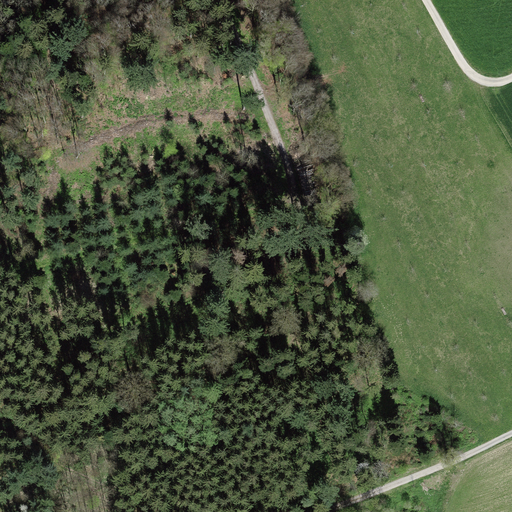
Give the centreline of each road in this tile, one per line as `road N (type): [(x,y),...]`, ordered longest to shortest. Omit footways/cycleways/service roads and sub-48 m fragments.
road 1 (track): [(217,0),(300,201),(307,233),(295,339),(259,359),(0,419)]
road 2 (track): [(325,511),(511,433)]
road 3 (track): [(426,0),(472,75),(511,78)]
